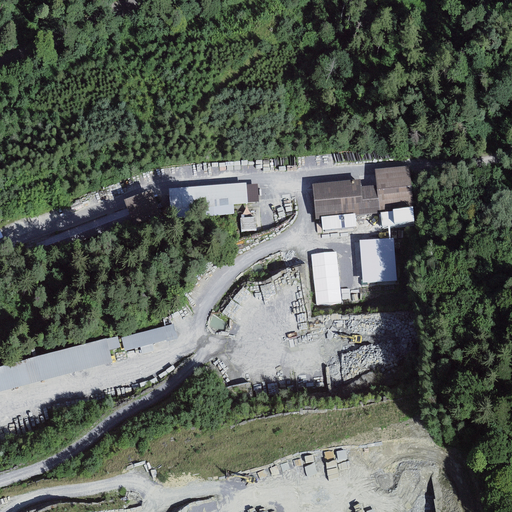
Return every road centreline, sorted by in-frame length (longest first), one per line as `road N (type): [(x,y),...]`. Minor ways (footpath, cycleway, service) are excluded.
road 1 (track): [(0,248),(163,184),(511,155)]
road 2 (track): [(0,411),(185,348),(239,270),(305,231),(304,176)]
road 3 (track): [(207,319),(206,349),(172,386),(68,454),(0,483)]
road 4 (track): [(7,511),(64,491),(134,481),(147,488),(152,511)]
road 5 (unclassified): [(0,62),(147,0)]
